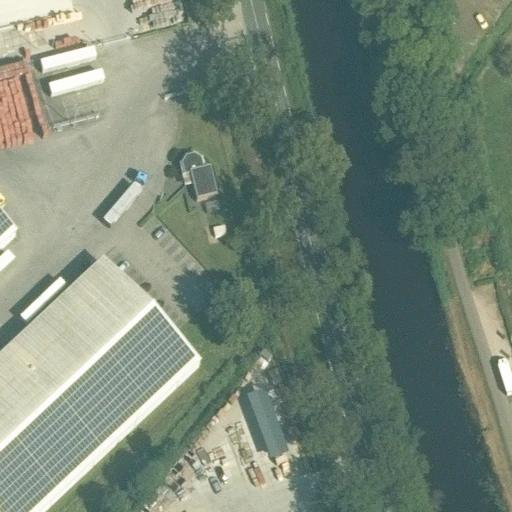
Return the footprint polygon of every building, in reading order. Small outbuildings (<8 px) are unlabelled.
[(184,160),(179,167),(183,180),(189,178),(195,204),(215,199),(208,171),(202,172),(200,162),(193,158),(184,160)] [(33,242),(73,204),(65,195),(25,233),(33,242)] [(0,223),(0,251),(14,238),(0,223)] [(0,272),(16,260),(8,250),(0,255),(0,272)] [(101,266),(0,360),(0,511),(43,511),(197,369),(101,266)]
